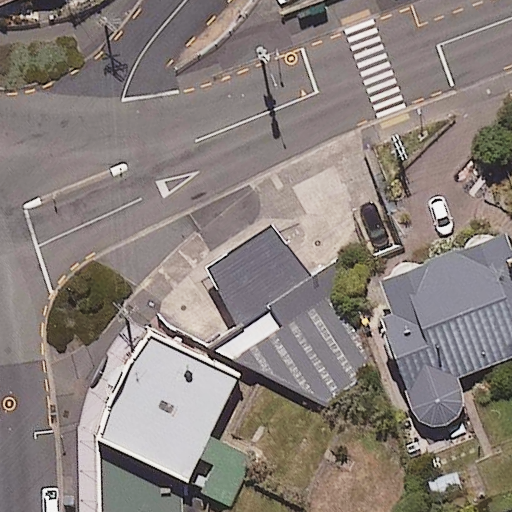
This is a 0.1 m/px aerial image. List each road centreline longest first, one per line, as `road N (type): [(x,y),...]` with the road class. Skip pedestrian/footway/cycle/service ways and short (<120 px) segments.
road 1 (secondary): [(131,163),(511,15)]
road 2 (residential): [(181,0),(153,33),(120,98),(131,163)]
road 3 (secondary): [(0,215),(131,163)]
